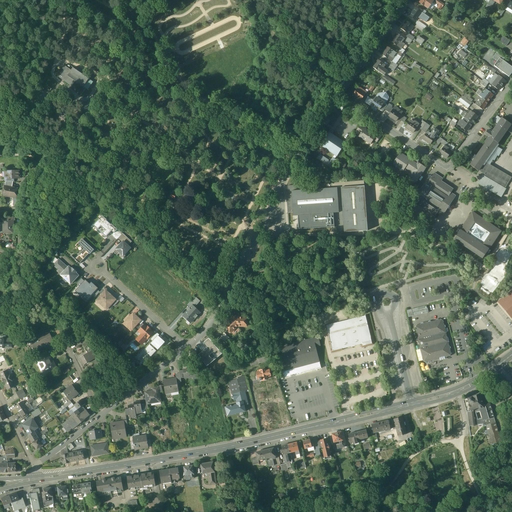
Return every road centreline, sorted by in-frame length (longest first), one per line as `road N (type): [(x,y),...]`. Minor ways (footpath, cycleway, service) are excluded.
road 1 (tertiary): [(36,478),(382,411),(457,391),(497,365)]
road 2 (residential): [(340,96),(300,150),(207,329),(185,347)]
road 3 (residential): [(340,96),(446,168),(511,82)]
road 4 (residential): [(185,347),(34,466)]
road 5 (residential): [(0,155),(23,154),(32,163),(18,257),(0,251)]
